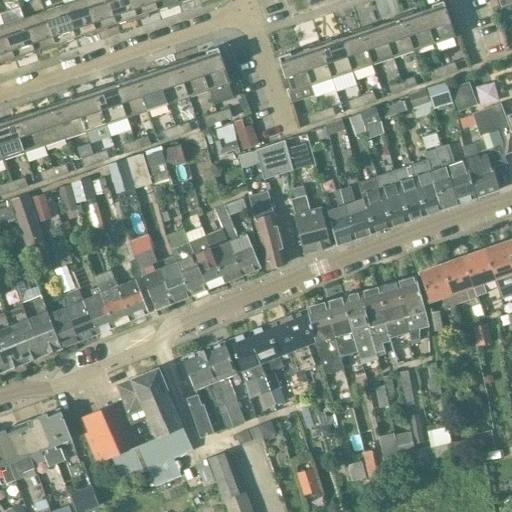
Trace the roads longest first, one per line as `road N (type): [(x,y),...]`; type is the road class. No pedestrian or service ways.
road 1 (residential): [(0,392),(511,200)]
road 2 (residential): [(0,94),(250,12)]
